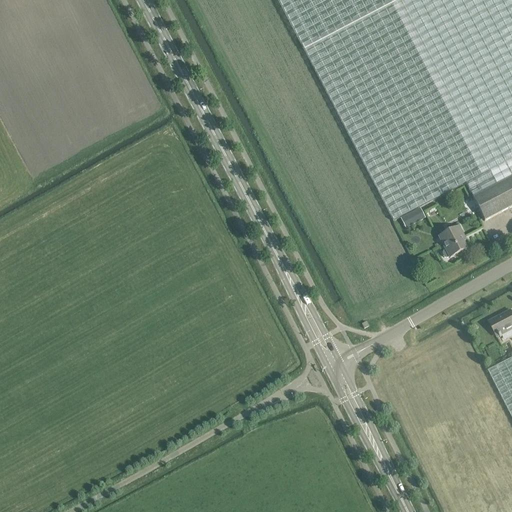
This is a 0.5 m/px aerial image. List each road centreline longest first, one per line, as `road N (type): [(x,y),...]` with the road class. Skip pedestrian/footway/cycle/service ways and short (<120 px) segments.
road 1 (tertiary): [(336,363),(147,0)]
road 2 (unclassified): [(65,511),(292,388)]
road 3 (unclassified): [(336,363),(511,265)]
road 4 (tertiary): [(407,511),(336,363)]
